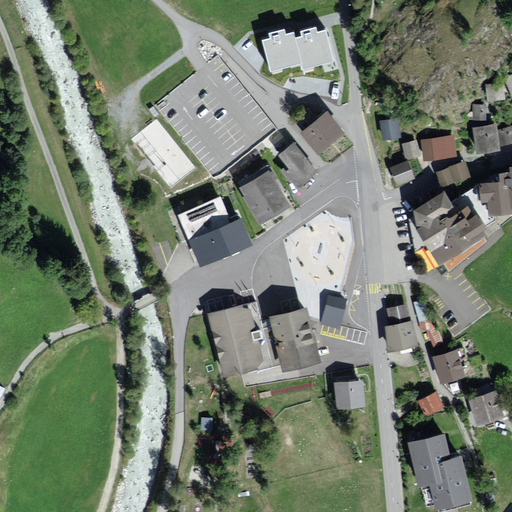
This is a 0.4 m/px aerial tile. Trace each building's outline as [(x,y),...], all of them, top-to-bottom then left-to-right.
[(259,36),(242,55),(262,74),(280,55),(259,36)] [(218,55),(154,105),(213,177),(221,174),(277,130),(218,55)] [(505,82),(486,85),(488,100),(506,98),(505,82)] [(487,105),(473,105),(473,119),(487,119),(487,105)] [(328,112),(302,131),(321,155),(346,136),(328,112)] [(400,118),(381,120),(383,140),(402,137),(400,118)] [(132,141),(169,188),(194,169),(157,122),(132,141)] [(502,149),(498,123),(473,126),(476,153),(502,149)] [(455,135),(423,139),(426,160),(458,155),(455,135)] [(422,155),(417,140),(403,144),(408,160),(422,155)] [(294,141),(275,157),(301,187),(320,171),(294,141)] [(417,178),(410,161),(392,168),(398,185),(417,178)] [(467,161),(448,167),(452,180),(471,174),(467,161)] [(511,165),(509,166),(481,181),(483,196),(492,195),(494,212),(511,209),(511,165)] [(271,170),(239,188),(260,225),(292,208),(271,170)] [(416,211),(421,228),(441,262),(488,234),(485,229),(490,223),(477,212),(468,218),(466,214),(449,224),(445,218),(439,220),(437,216),(453,206),(444,193),(416,211)] [(179,214),(200,264),(255,241),(244,215),(232,220),(222,196),(179,214)] [(385,300),(390,323),(412,318),(408,295),(385,300)] [(346,301),(328,297),(322,320),(340,324),(346,301)] [(253,303),(210,312),(222,375),(251,369),(265,367),(253,303)] [(307,305),(266,316),(280,372),(321,361),(307,305)] [(425,305),(418,307),(421,319),(428,317),(425,305)] [(414,320),(385,325),(390,351),(419,346),(414,320)] [(433,320),(422,322),(423,331),(435,329),(433,320)] [(438,329),(429,334),(433,344),(443,339),(438,329)] [(433,357),(441,383),(467,376),(460,349),(433,357)] [(362,376),(340,378),(335,378),(337,395),(338,409),(365,407),(362,376)] [(498,390),(469,398),(478,426),(506,418),(498,390)] [(437,391),(416,400),(424,416),(445,406),(437,391)] [(447,432),(408,440),(418,486),(430,483),(435,508),(472,500),(463,454),(452,456),(447,432)]
